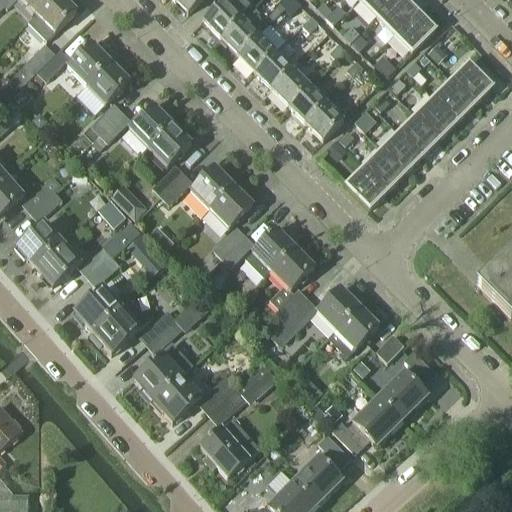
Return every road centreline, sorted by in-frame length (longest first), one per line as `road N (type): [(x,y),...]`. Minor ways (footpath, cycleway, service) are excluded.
road 1 (residential): [(378,263),(117,0)]
road 2 (residential): [(186,511),(0,300)]
road 3 (residential): [(378,263),(511,130)]
road 4 (residential): [(504,392),(378,263)]
road 5 (residential): [(374,511),(504,392)]
